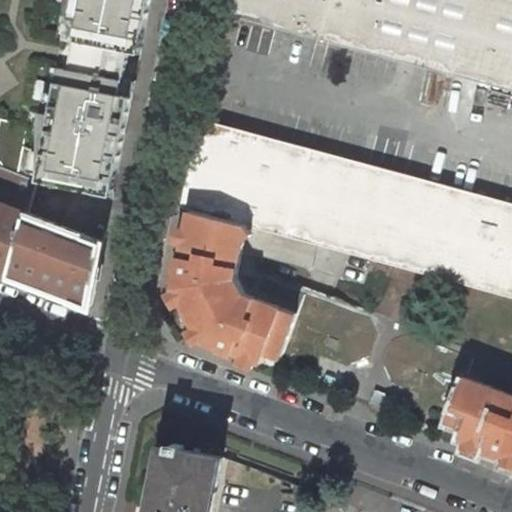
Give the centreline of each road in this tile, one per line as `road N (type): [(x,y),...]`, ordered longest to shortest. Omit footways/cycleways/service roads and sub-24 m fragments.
road 1 (residential): [(121,355),(511,503)]
road 2 (residential): [(191,0),(121,355)]
road 3 (residential): [(121,355),(90,511)]
road 4 (residential): [(0,308),(121,355)]
